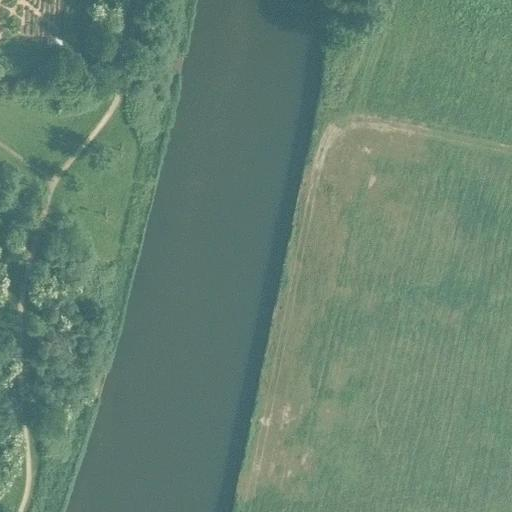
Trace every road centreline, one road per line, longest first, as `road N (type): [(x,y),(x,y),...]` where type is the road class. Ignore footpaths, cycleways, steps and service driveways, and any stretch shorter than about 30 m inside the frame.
road 1 (residential): [(436,507),(511,163)]
road 2 (residential): [(350,130),(511,163)]
